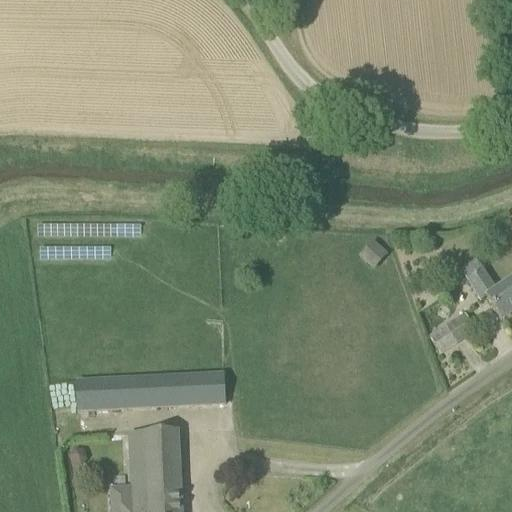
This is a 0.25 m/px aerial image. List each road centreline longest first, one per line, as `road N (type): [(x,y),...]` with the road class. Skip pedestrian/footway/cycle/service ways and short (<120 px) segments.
road 1 (unclassified): [(243,0),(316,96),(386,128),(453,131),(511,122)]
road 2 (unclassified): [(323,511),(511,360)]
